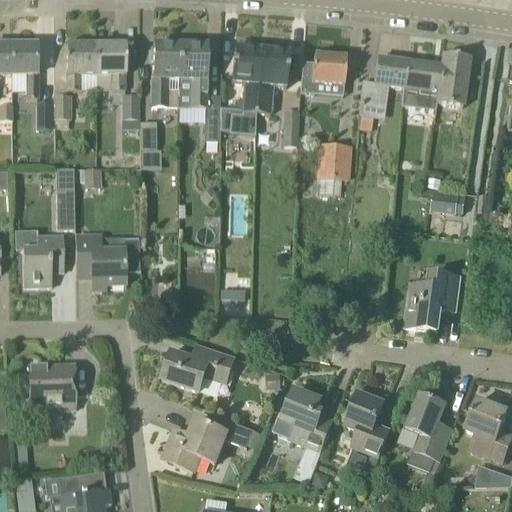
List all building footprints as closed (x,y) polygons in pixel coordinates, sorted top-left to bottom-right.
[(177,111),(179,45),(164,45),(164,48),(153,48),(151,111),(167,111),(177,111)] [(196,46),(179,45),(177,111),(179,111),(179,85),(189,85),(189,112),(205,112),(206,112),(207,49),(196,49),(196,46)] [(0,77),(12,77),(12,49),(0,48),(0,77)] [(96,77),(95,48),(65,48),(66,79),(66,95),(80,94),(80,77),(96,77)] [(110,95),(124,95),(125,79),(126,79),(126,48),(95,48),(96,77),(110,77),(110,95)] [(243,87),(240,113),(220,112),(219,139),(254,140),(255,117),(261,54),(249,53),(250,50),(237,48),(237,52),(234,51),(231,85),(243,87)] [(36,77),(36,49),(12,49),(12,77),(26,77),(26,102),(38,102),(39,77),(36,77)] [(286,56),(286,53),(274,52),(274,55),(261,54),(255,117),(269,119),(271,90),(285,91),(289,57),(286,56)] [(314,98),(315,87),(343,89),(345,61),(328,60),(328,56),(315,55),(315,59),(313,59),(313,67),(302,66),(299,97),(314,98)] [(462,111),(468,62),(459,61),(459,57),(445,55),(444,59),(442,58),(441,71),(436,102),(435,107),(462,111)] [(403,91),(406,67),(406,66),(376,62),(373,87),(361,85),(361,109),(382,112),(387,89),(403,91)] [(436,102),(441,71),(406,66),(406,67),(403,91),(425,95),(425,100),(436,102)] [(70,124),(71,100),(54,100),(54,108),(54,133),(68,133),(68,124),(70,124)] [(137,132),(137,100),(121,100),(121,124),(128,124),(127,132),(137,132)] [(54,133),(54,108),(37,108),(36,133),(54,133)] [(0,124),(12,125),(12,109),(0,109),(0,124)] [(295,150),(296,115),(285,115),(284,150),(295,150)] [(370,121),(359,119),(357,134),(369,135),(370,121)] [(204,146),(219,146),(219,122),(204,122),(204,146)] [(139,127),(139,156),(151,155),(155,155),(155,127),(139,127)] [(346,185),(349,152),(317,150),(315,183),(318,183),(317,198),(338,200),(339,185),(346,185)] [(56,234),(73,234),(72,173),(55,173),(55,197),(56,234)] [(84,175),(84,186),(101,186),(101,173),(84,173),(84,175)] [(209,190),(199,200),(206,208),(216,198),(209,190)] [(446,198),(444,218),(455,219),(457,199),(446,198)] [(372,239),(352,238),(351,256),(371,257),(372,239)] [(100,256),(100,240),(74,240),(75,282),(78,282),(78,281),(76,281),(76,273),(91,273),(91,296),(104,295),(104,290),(125,290),(124,278),(124,257),(124,255),(100,256)] [(22,292),(51,291),(50,268),(63,268),(62,241),(36,241),(36,253),(22,253),(22,292)] [(454,316),(459,281),(431,277),(429,291),(411,289),(407,317),(410,318),(409,331),(397,330),(397,331),(437,336),(440,314),(454,316)] [(484,315),(481,342),(511,345),(511,296),(490,294),(487,316),(484,315)] [(177,311),(176,295),(160,295),(160,312),(177,311)] [(243,296),(219,296),(218,306),(242,307),(243,296)] [(226,389),(235,361),(209,353),(204,366),(171,355),(162,384),(200,396),(204,382),(226,389)] [(75,414),(74,370),(27,371),(28,409),(58,408),(58,414),(75,414)] [(264,380),(264,396),(279,395),(279,379),(264,380)] [(23,381),(5,381),(5,394),(23,393),(23,381)] [(305,452),(320,459),(331,433),(318,428),(322,419),(316,416),(320,405),(294,395),(283,423),(278,421),(270,441),(289,449),(291,446),(305,452)] [(371,483),(382,454),(390,436),(375,430),(384,407),(358,397),(344,431),(355,436),(350,452),(353,453),(345,472),(371,483)] [(439,465),(450,438),(436,433),(446,410),(419,399),(405,432),(420,438),(408,468),(429,476),(434,463),(439,465)] [(502,467),(511,444),(498,439),(507,417),(477,405),(465,435),(475,439),(470,454),(502,467)] [(254,435),(212,419),(207,430),(195,425),(189,440),(174,434),(163,464),(194,476),(199,462),(215,468),(224,444),(247,453),(254,435)] [(28,463),(12,463),(13,476),(28,475),(28,463)] [(314,476),(298,470),(293,481),(294,481),(309,487),(314,476)] [(511,482),(494,476),(489,475),(486,492),(511,492),(511,488),(511,482)] [(327,480),(315,476),(310,488),(323,493),(327,480)] [(103,511),(103,509),(110,508),(108,493),(59,499),(61,511),(103,511)] [(356,498),(339,495),(338,507),(354,510),(356,498)] [(391,509),(405,511),(407,498),(393,496),(391,509)]
